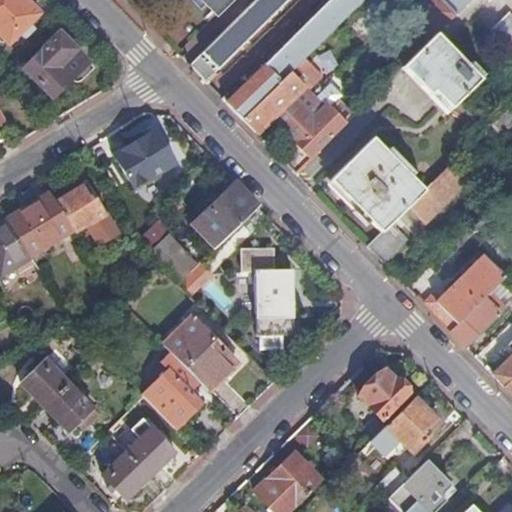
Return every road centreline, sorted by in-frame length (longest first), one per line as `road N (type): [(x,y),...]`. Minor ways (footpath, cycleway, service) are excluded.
road 1 (residential): [(391,306),(165,75)]
road 2 (residential): [(179,511),(391,306)]
road 3 (residential): [(165,75),(0,176)]
road 4 (residential): [(511,429),(391,306)]
